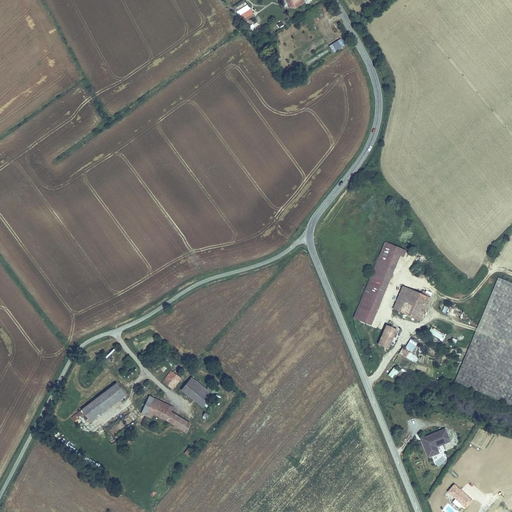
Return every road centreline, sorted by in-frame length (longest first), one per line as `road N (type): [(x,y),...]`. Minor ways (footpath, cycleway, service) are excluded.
road 1 (unclassified): [(309,237),(81,345),(0,495)]
road 2 (tertiary): [(309,237),(419,511)]
road 3 (tertiary): [(333,0),(366,59),(379,109),(370,145),(314,218),(309,237)]
